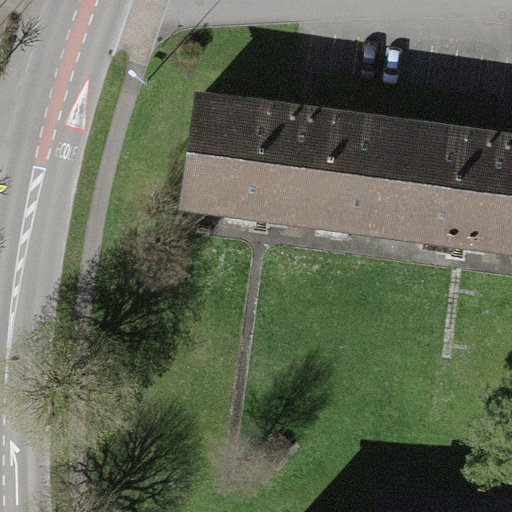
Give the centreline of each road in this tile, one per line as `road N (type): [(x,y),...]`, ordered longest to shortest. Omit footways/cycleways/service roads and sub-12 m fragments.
road 1 (primary): [(86,8),(49,124),(22,252),(10,511)]
road 2 (residential): [(511,9),(375,1),(86,8)]
